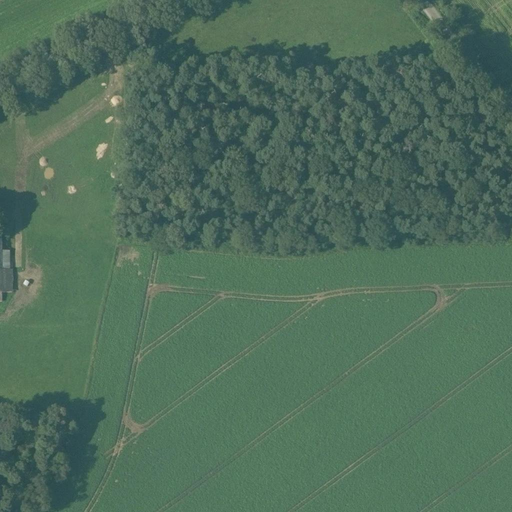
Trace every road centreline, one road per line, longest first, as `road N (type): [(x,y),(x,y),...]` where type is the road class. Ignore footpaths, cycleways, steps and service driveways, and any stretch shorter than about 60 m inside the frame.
road 1 (residential): [(0,88),(178,0)]
road 2 (unclassified): [(511,115),(422,0)]
